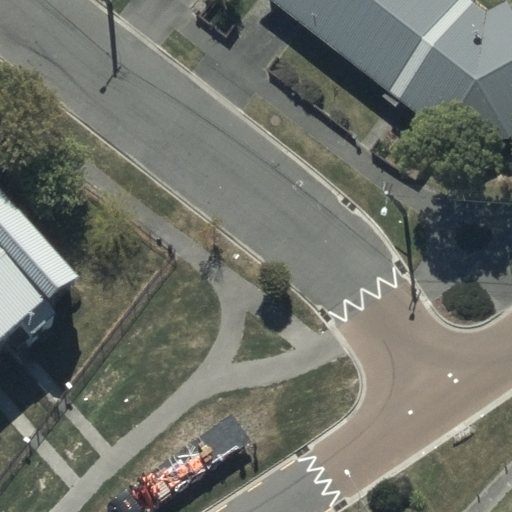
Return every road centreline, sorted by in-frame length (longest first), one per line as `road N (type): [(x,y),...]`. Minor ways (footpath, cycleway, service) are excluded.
road 1 (residential): [(0,7),(297,234),(362,294),(431,396)]
road 2 (residential): [(280,511),(431,396)]
